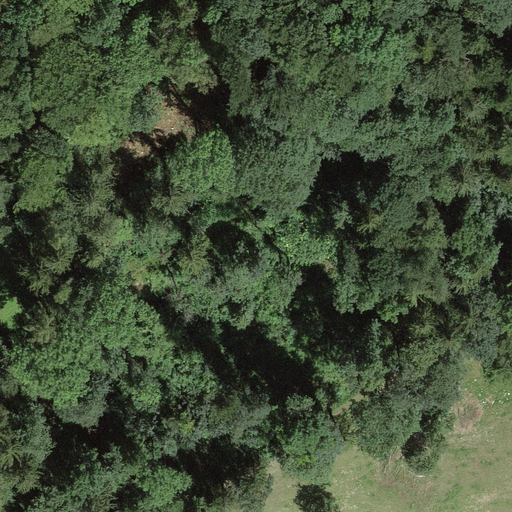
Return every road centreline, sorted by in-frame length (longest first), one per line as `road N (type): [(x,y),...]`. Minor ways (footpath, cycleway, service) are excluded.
road 1 (track): [(0,357),(221,217),(319,176),(382,163),(511,166)]
road 2 (residential): [(0,174),(100,89),(185,0)]
